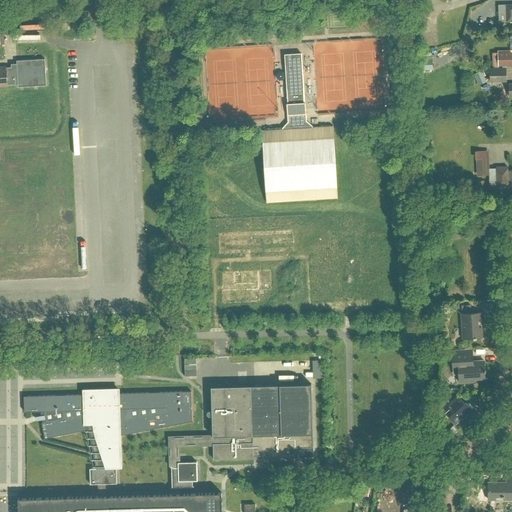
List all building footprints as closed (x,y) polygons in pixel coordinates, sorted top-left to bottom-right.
[(511,4),(499,5),(499,22),(511,21),(511,4)] [(511,52),(510,53),(498,53),(498,66),(511,65),(511,52)] [(338,199),(333,126),(330,126),(313,127),(313,126),(306,121),(306,114),(305,102),(304,102),(301,53),(285,55),(288,104),(287,104),(287,115),(288,115),(288,122),(282,128),(283,129),(267,130),(262,130),(267,203),(338,199)] [(12,68),(7,68),(0,68),(0,84),(18,84),(18,87),(46,85),(45,59),(17,61),(17,65),(12,65),(12,68)] [(432,59),(418,59),(418,71),(432,71),(432,59)] [(506,68),(490,68),(490,81),(506,81),(506,68)] [(474,73),(478,84),(486,80),(482,70),(474,73)] [(511,170),(507,171),(507,167),(497,167),(497,169),(490,169),(490,188),(508,188),(508,179),(511,179),(511,170)] [(483,312),(462,313),(463,339),(482,338),(481,320),(483,320),(483,312)] [(474,379),(485,378),(484,361),(468,362),(468,355),(469,355),(469,350),(451,351),(453,370),(458,370),(459,382),(475,381),(474,379)] [(213,436),(170,437),(171,465),(171,494),(180,494),(179,486),(193,486),(192,481),(198,480),(197,462),(179,462),(178,445),(213,444),(213,459),(253,458),(253,455),(263,455),(263,458),(290,457),(290,448),(313,447),(311,384),(211,387),(213,436)] [(119,451),(119,435),(192,421),(192,391),(132,393),(130,393),(118,393),(118,391),(119,390),(84,391),(84,392),(84,395),(24,397),(24,412),(41,411),(41,415),(37,416),(38,420),(42,419),(43,423),(42,423),(45,438),(88,430),(96,469),(90,469),(90,484),(98,484),(98,496),(106,496),(106,484),(117,484),(116,468),(115,468),(115,463),(116,463),(116,457),(117,457),(117,452),(119,451)] [(458,395),(442,410),(455,424),(460,420),(468,429),(485,414),(481,409),(478,411),(474,407),(472,409),(466,402),(464,403),(458,395)] [(488,482),(488,484),(488,499),(511,499),(511,473),(506,474),(506,483),(488,482)] [(98,496),(18,498),(18,511),(222,511),(222,493),(180,494),(171,494),(106,496),(98,496)]
